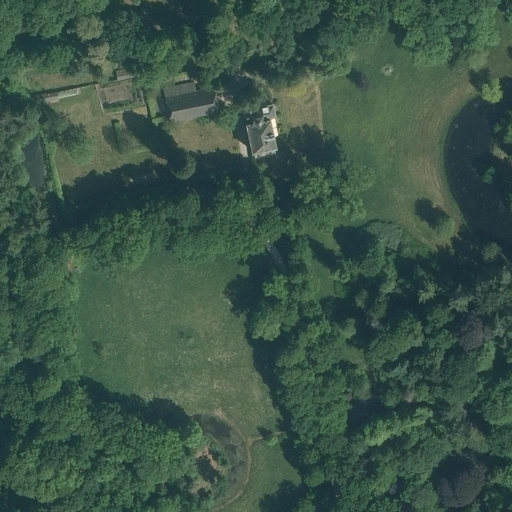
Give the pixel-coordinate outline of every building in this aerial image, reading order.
[(142,75),(141,66),(115,71),(117,80),(142,75)] [(163,88),(171,121),(219,111),(214,87),(196,90),(194,81),(163,88)] [(254,101),(255,105),(245,107),(243,100),(246,99),(241,100),(252,151),(253,150),(254,156),(275,152),(273,146),(275,146),(269,117),(274,116),(272,104),(258,107),(257,100),(254,101)] [(177,167),(179,174),(186,173),(185,166),(177,167)] [(131,182),(157,181),(157,174),(131,175),(131,182)]
